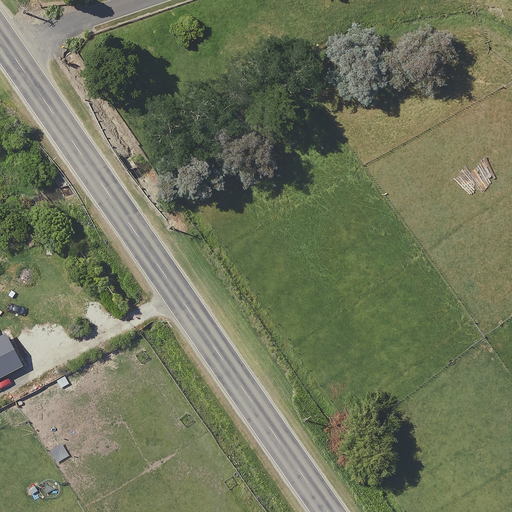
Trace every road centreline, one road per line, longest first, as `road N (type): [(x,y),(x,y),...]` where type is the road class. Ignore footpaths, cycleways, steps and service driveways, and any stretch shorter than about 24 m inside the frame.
road 1 (secondary): [(0,37),(327,511)]
road 2 (unknown): [(2,41),(122,0)]
